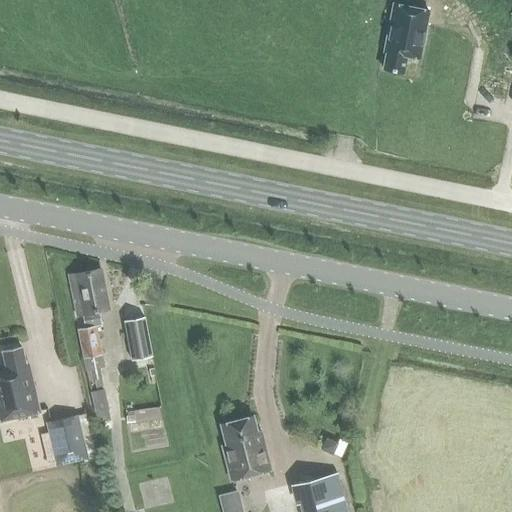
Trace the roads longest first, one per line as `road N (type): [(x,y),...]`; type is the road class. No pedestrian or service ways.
road 1 (unclassified): [(0,101),(511,206)]
road 2 (primary): [(511,245),(0,141)]
road 3 (unclassified): [(0,207),(511,309)]
